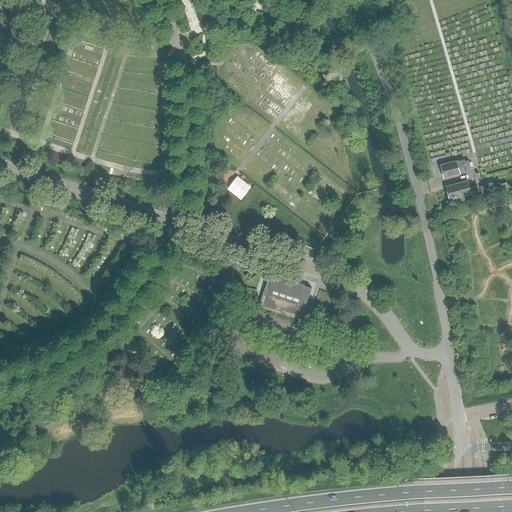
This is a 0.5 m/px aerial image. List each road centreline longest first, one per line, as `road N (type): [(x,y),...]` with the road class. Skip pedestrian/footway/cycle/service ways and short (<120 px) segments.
road 1 (unclassified): [(457,418),(417,192),(347,0)]
road 2 (trunk): [(511,487),(247,511)]
